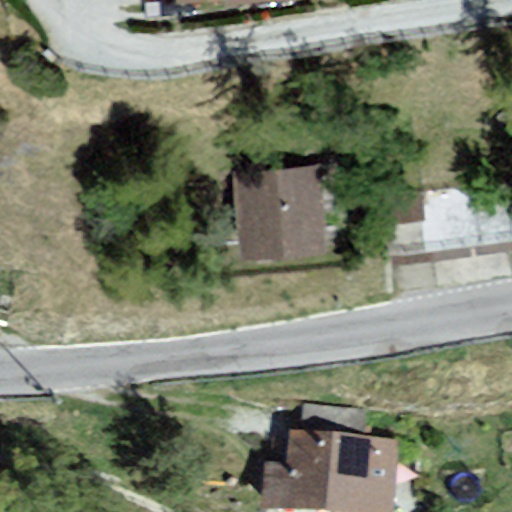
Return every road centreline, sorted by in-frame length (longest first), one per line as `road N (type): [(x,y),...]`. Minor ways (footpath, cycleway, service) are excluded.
road 1 (tertiary): [(0,370),(287,342),(511,305)]
road 2 (track): [(49,0),(124,61),(219,53),(511,1)]
